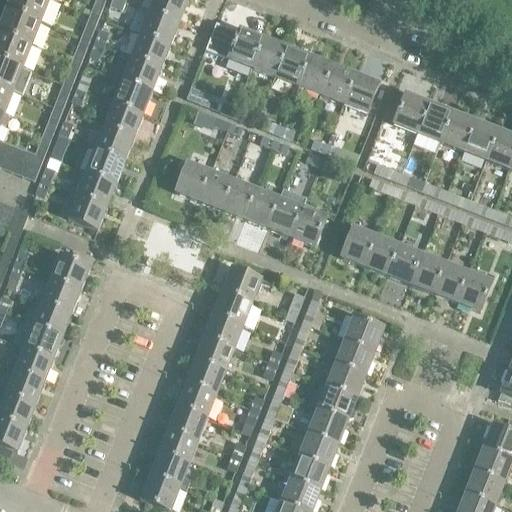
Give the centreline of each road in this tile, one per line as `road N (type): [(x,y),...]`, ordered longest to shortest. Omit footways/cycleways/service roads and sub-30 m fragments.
road 1 (residential): [(428,511),(466,412),(393,385),(345,511)]
road 2 (residential): [(102,511),(182,304),(118,279)]
road 3 (residential): [(30,508),(118,279)]
road 4 (residential): [(277,0),(396,47)]
